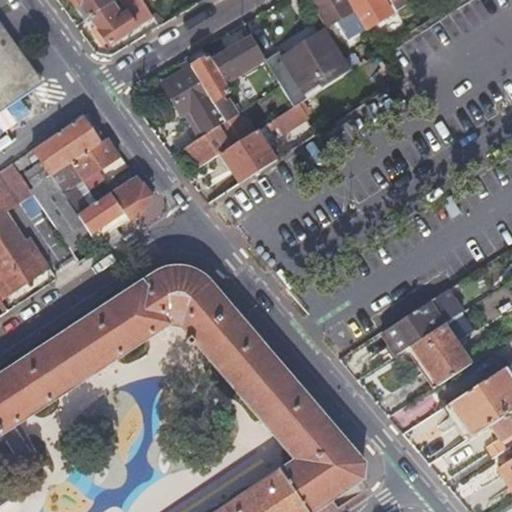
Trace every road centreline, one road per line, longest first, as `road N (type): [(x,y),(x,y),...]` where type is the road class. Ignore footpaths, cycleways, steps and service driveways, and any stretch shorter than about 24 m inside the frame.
road 1 (residential): [(195,226),(412,482)]
road 2 (residential): [(0,349),(195,226)]
road 3 (residential): [(101,92),(255,0)]
road 4 (residential): [(101,92),(195,226)]
